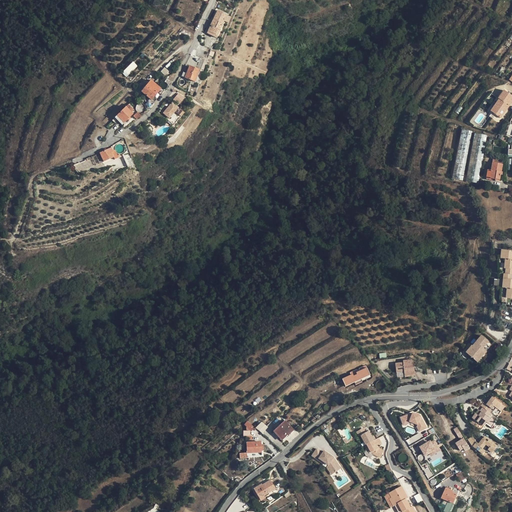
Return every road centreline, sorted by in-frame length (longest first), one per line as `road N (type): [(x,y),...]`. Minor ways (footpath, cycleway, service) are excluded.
road 1 (residential): [(214,0),(153,113),(76,161)]
road 2 (unclassified): [(221,511),(312,426),(368,399)]
road 3 (residential): [(433,511),(414,479),(391,462),(391,435),(368,399)]
